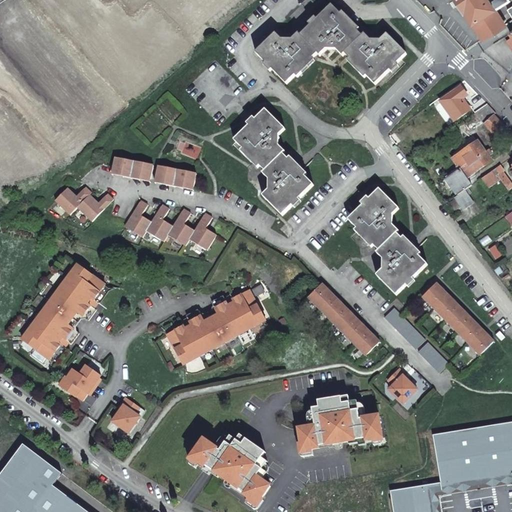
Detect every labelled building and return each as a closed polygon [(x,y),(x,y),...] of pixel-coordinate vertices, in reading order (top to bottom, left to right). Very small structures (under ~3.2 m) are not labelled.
[(458,0),(483,39),(505,25),(495,10),(510,0),(458,0)] [(257,53),(289,85),(319,55),(321,57),(333,45),(344,57),(347,55),(377,86),(408,55),(388,35),(377,46),(371,39),(368,42),(364,41),(361,38),(363,36),(333,5),(302,36),(305,38),(302,42),(298,41),(295,39),(289,45),(277,34),(257,53)] [(461,86),(440,100),(454,121),(470,110),(463,99),(467,96),(461,86)] [(469,105),(475,113),(488,104),(481,96),(469,105)] [(493,115),(496,112),(488,104),(475,113),(484,124),(493,115)] [(264,196),(284,216),(316,185),(286,154),(288,152),(276,140),(288,130),(268,109),(236,140),(265,170),(266,172),(264,173),(275,185),(275,186),(264,196)] [(493,115),(484,124),(498,138),(507,130),(493,115)] [(453,158),(460,168),(486,150),(478,140),(453,158)] [(464,190),(471,185),(467,178),(492,160),(489,155),(492,153),(489,148),(486,150),(460,168),(446,178),(457,194),(464,190)] [(136,161),(117,158),(114,171),(125,173),(124,177),(133,178),(136,161)] [(136,161),(133,178),(140,180),(141,176),(152,179),(155,165),(136,161)] [(511,187),(511,183),(499,165),(481,177),(487,186),(500,177),(508,190),(511,187)] [(179,170),(160,166),(157,180),(168,182),(167,186),(175,187),(179,170)] [(179,170),(175,187),(184,189),(184,185),(195,187),(198,174),(179,170)] [(93,193),(87,187),(78,196),(76,195),(74,197),(67,190),(56,200),(71,215),(78,207),(89,197),(91,195),(93,193)] [(69,187),(67,190),(74,197),(76,195),(69,187)] [(381,189),(350,220),(380,251),(378,253),(389,264),(378,276),(397,296),(429,265),(399,234),(401,232),(390,220),(401,209),(381,189)] [(472,201),(464,190),(457,194),(454,197),(462,208),(472,201)] [(115,200),(109,194),(100,203),(98,202),(96,204),(89,197),(78,207),(93,222),(115,200)] [(91,195),(89,197),(96,204),(98,202),(91,195)] [(142,216),(149,205),(142,201),(126,227),(144,238),(148,232),(151,226),(142,220),(144,217),(142,216)] [(171,210),(164,205),(153,223),(151,226),(148,232),(165,242),(169,236),(173,230),(164,225),(166,222),(164,221),(171,210)] [(192,214),(185,210),(175,227),(173,230),(169,236),(187,247),(190,241),(194,234),(185,229),(187,226),(185,225),(192,214)] [(511,210),(500,219),(508,231),(511,227),(511,210)] [(213,218),(207,214),(196,232),(194,234),(190,241),(208,251),(216,239),(207,234),(209,231),(207,230),(213,218)] [(153,223),(144,217),(142,220),(151,226),(153,223)] [(166,222),(164,225),(173,230),(175,227),(166,222)] [(187,226),(185,229),(194,234),(196,232),(187,226)] [(209,231),(207,234),(216,239),(217,236),(209,231)] [(85,267),(30,342),(57,362),(68,347),(73,342),(76,345),(79,346),(86,336),(80,331),(90,319),(96,323),(103,313),(101,311),(97,308),(102,303),(101,302),(112,288),(85,267)] [(325,283),(310,298),(366,355),(381,340),(325,283)] [(493,341),(439,285),(425,297),(480,354),(493,341)] [(173,336),(189,366),(271,322),(255,292),(239,301),(239,300),(232,304),(230,299),(229,297),(217,303),(221,310),(207,317),(203,311),(192,317),(193,319),(196,324),(190,327),(173,336)] [(230,299),(232,304),(239,300),(236,296),(230,299)] [(105,306),(102,303),(97,308),(101,311),(105,306)] [(394,308),(385,317),(416,347),(425,339),(394,308)] [(187,322),(190,327),(196,324),(193,319),(187,322)] [(500,332),(497,335),(502,341),(505,338),(500,332)] [(426,340),(417,349),(440,371),(449,363),(426,340)] [(73,342),(68,347),(72,350),(76,345),(73,342)] [(73,378),(66,388),(78,396),(80,396),(90,402),(108,377),(93,367),(87,375),(80,371),(74,379),(73,378)] [(303,430),(307,452),(324,449),(323,447),(369,439),(369,441),(386,438),(383,416),(364,419),(361,402),(354,403),(353,396),(322,402),(323,408),(316,409),(319,427),(303,430)] [(134,401),(118,423),(135,435),(146,419),(142,415),(146,409),(134,401)] [(393,491),(396,511),(438,511),(436,496),(439,491),(511,478),(511,422),(436,435),(444,483),(393,491)] [(225,452),(210,440),(197,459),(210,468),(212,467),(249,494),(248,495),(262,505),(275,487),(262,477),(272,462),(267,458),(270,453),(245,435),(242,441),(236,437),(225,452)] [(436,496),(438,511),(443,511),(441,496),(511,484),(511,478),(439,491),(436,496)] [(0,511),(25,511),(32,503),(0,479),(0,511)]
